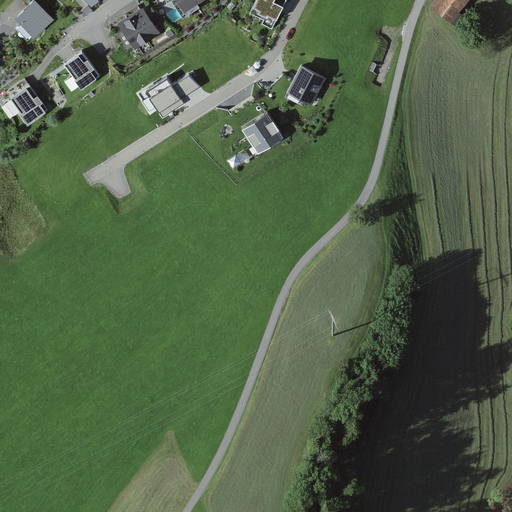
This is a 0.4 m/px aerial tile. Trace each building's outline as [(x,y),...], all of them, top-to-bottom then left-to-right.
[(56,19),(37,0),(35,0),(16,20),(36,40),(56,19)] [(175,0),(185,13),(204,0),(175,0)] [(255,0),(249,14),(272,26),(285,0),(255,0)] [(469,0),(434,0),(431,4),(453,21),(469,0)] [(117,24),(135,50),(160,33),(142,7),(117,24)] [(82,87),(100,74),(81,50),(64,62),(82,87)] [(186,95),(182,86),(200,78),(191,60),(171,70),(168,63),(139,77),(148,94),(153,92),(160,107),(186,95)] [(301,68),(290,91),(309,99),(319,76),(301,68)] [(28,122),(47,109),(30,83),(10,97),(28,122)] [(257,140),(284,128),(272,100),(244,112),(257,140)]
